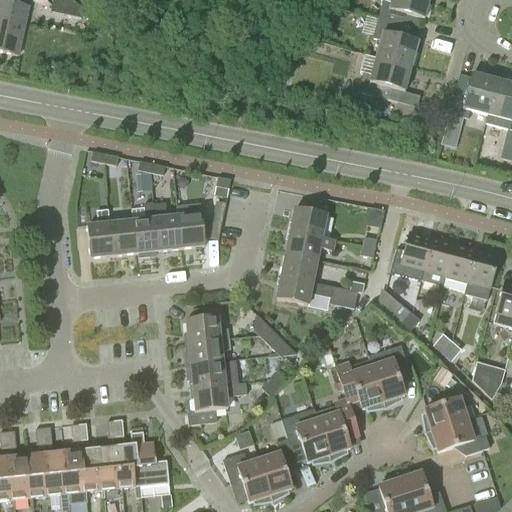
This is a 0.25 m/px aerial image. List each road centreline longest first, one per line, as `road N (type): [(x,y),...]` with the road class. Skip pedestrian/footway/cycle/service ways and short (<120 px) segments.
road 1 (tertiary): [(511,200),(69,109)]
road 2 (residential): [(62,308),(239,283),(259,196)]
road 3 (residential): [(62,308),(48,208),(69,109)]
road 4 (residential): [(301,511),(396,444),(441,468),(450,493)]
road 5 (residential): [(217,511),(105,370)]
